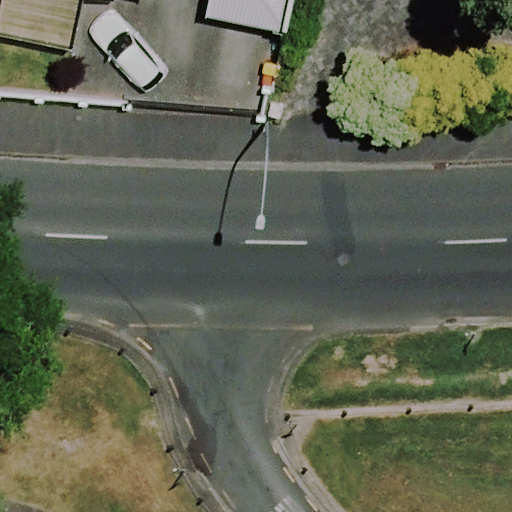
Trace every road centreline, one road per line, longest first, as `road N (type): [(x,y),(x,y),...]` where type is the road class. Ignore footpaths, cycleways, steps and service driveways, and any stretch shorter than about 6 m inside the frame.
road 1 (unclassified): [(192,246),(511,238)]
road 2 (unclassified): [(281,511),(227,444),(192,246)]
road 3 (unclassified): [(0,234),(192,246)]
